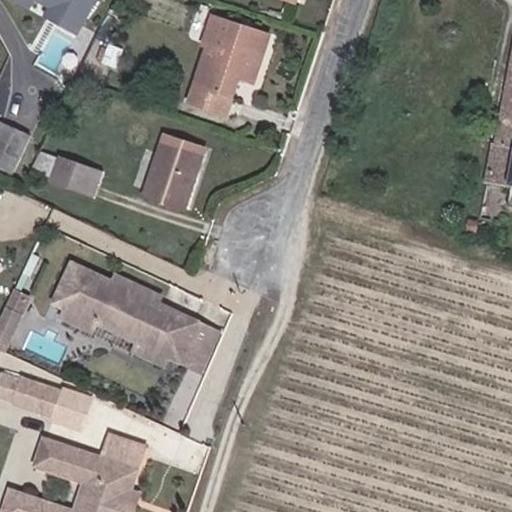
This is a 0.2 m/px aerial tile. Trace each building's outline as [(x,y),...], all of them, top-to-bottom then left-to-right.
[(84,35),(103,0),(16,0),(34,10),(40,1),(53,8),(49,16),(84,35)] [(249,0),(248,5),(287,17),(293,0),(249,0)] [(233,82),(250,88),(262,54),(209,33),(196,68),(200,70),(183,116),(217,127),(228,95),(233,82)] [(245,101),(250,88),(233,82),(228,95),(245,101)] [(511,203),(511,210),(508,226),(511,227),(511,84),(500,159),(487,164),(483,198),(511,203)] [(0,184),(7,187),(23,152),(0,141),(0,184)] [(53,172),(58,154),(42,149),(37,167),(53,172)] [(136,213),(176,226),(188,195),(179,193),(188,164),(156,154),(136,213)] [(51,186),(58,189),(69,167),(62,164),(51,186)] [(74,196),(84,174),(69,167),(58,189),(74,196)] [(104,182),(84,174),(74,196),(94,205),(104,182)] [(97,297),(57,278),(42,309),(54,315),(51,322),(46,331),(76,344),(80,336),(122,355),(118,365),(148,379),(152,370),(155,363),(167,368),(182,337),(142,318),(145,311),(100,291),(97,297)] [(3,306),(0,313),(0,324),(11,329),(18,313),(3,306)] [(42,309),(39,316),(51,322),(54,315),(42,309)] [(0,324),(0,349),(1,350),(11,329),(0,324)] [(122,355),(80,336),(76,344),(73,350),(116,370),(118,365),(122,355)] [(167,368),(155,363),(152,370),(164,375),(167,368)] [(87,414),(93,394),(67,386),(60,406),(87,414)] [(0,409),(12,414),(11,418),(48,432),(57,406),(20,393),(18,399),(0,393),(0,409)] [(123,511),(139,469),(105,457),(97,478),(38,457),(29,480),(79,497),(73,511),(21,511),(6,507),(4,511),(123,511)]
